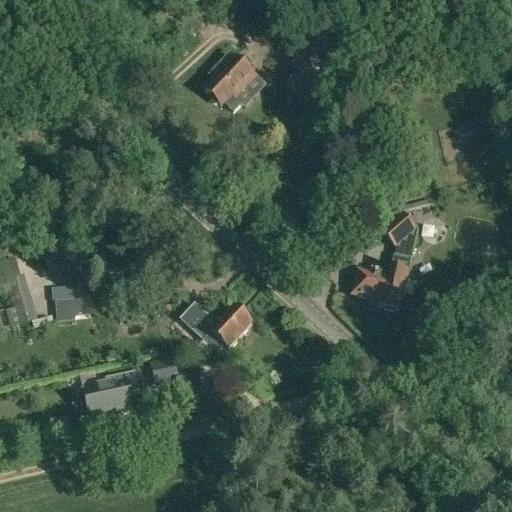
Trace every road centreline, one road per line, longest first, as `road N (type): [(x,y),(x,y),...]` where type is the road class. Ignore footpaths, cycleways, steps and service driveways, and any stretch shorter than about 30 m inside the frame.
road 1 (tertiary): [(511,501),(0,18)]
road 2 (track): [(0,478),(511,353)]
